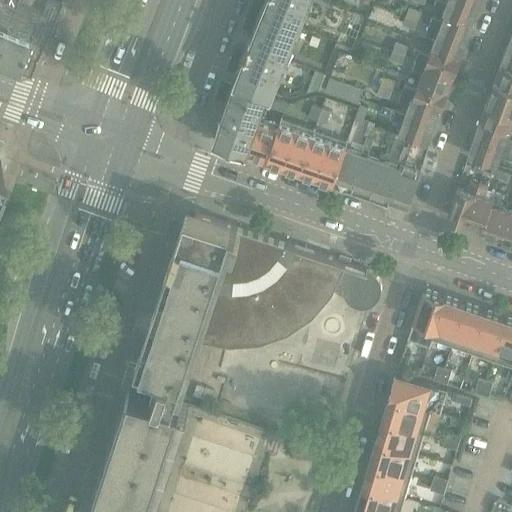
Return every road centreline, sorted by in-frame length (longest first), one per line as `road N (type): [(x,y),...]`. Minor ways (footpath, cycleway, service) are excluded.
road 1 (tertiary): [(11,511),(128,144)]
road 2 (residential): [(66,511),(158,235),(174,162)]
road 3 (tertiary): [(89,130),(0,424)]
road 4 (residential): [(330,511),(400,274),(417,246)]
road 5 (residential): [(417,246),(509,0)]
road 6 (tertiary): [(417,246),(174,162)]
road 7 (residential): [(174,162),(229,0)]
road 8 (tertiary): [(128,144),(185,0)]
road 9 (tertiary): [(141,0),(89,130)]
